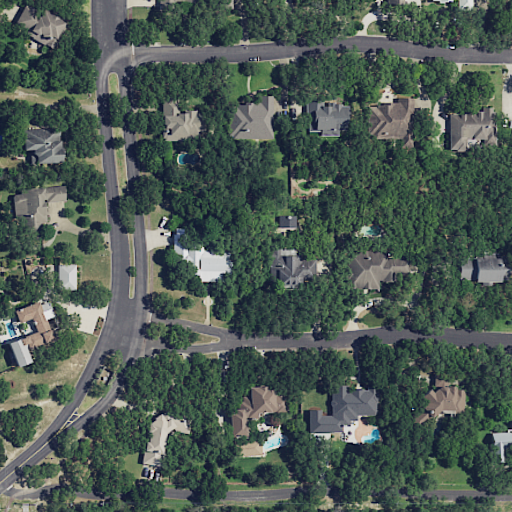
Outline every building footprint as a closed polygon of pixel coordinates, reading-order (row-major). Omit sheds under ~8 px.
[(217,0),(218,9),(231,9),(231,0),(217,0)] [(428,0),(428,1),(456,0),(456,9),(470,9),(470,0),(428,0)] [(52,48),(65,23),(41,10),(39,13),(24,5),(12,26),(52,48)] [(274,138),(272,95),(255,96),(256,104),(225,105),(226,140),(274,138)] [(412,97),(396,98),(394,103),(374,103),(375,114),(367,130),(367,133),(385,141),(391,141),(402,146),(412,123),(412,97)] [(161,139),(201,139),(200,111),(175,112),(175,98),(161,98),(161,139)] [(306,131),(319,131),(319,136),(338,136),(337,130),(349,130),(348,104),(317,104),(317,100),(305,100),(306,131)] [(448,113),(448,150),(466,150),(466,142),(493,142),(492,107),(480,107),(480,112),(448,113)] [(59,128),(21,130),(22,150),(32,149),(33,163),(60,162),(59,128)] [(62,185),(14,191),(18,231),(40,229),(39,221),(45,220),(43,202),(64,200),(62,185)] [(294,228),(295,216),(278,215),(277,227),(294,228)] [(171,268),(186,268),(186,275),(197,275),(197,281),(222,282),(223,274),(229,275),(230,250),(204,249),(204,241),(187,240),(187,229),(172,228),(171,268)] [(268,288),(300,288),(300,279),(316,279),(316,259),(299,259),(299,252),(292,252),(292,246),(268,246),(268,288)] [(347,289),(377,289),(377,281),(393,282),(393,274),(411,274),(411,247),(402,246),(402,257),(387,257),(387,251),(348,251),(347,289)] [(457,280),(497,281),(498,259),(457,258),(457,280)] [(74,290),(75,264),(56,264),(56,290),(74,290)] [(7,342),(15,367),(30,362),(26,352),(55,342),(47,319),(53,317),(47,301),(39,304),(37,301),(13,310),(17,323),(30,318),(35,332),(7,342)] [(308,432),(340,432),(340,426),(348,426),(348,420),(356,420),(356,415),(376,415),(376,386),(366,386),(366,389),(347,389),(347,385),(330,385),(330,415),(320,415),(320,409),(308,409),(308,432)] [(284,411),(283,394),(273,395),(273,387),(248,388),(248,396),(238,397),(239,410),(229,410),(230,437),(246,436),(245,419),(256,418),(256,413),(284,411)] [(143,464),(162,466),(167,430),(188,433),(191,416),(150,411),(143,464)] [(511,432),(490,432),(490,461),(511,461),(511,445),(511,432)] [(260,456),(260,439),(233,440),(233,457),(260,456)]
